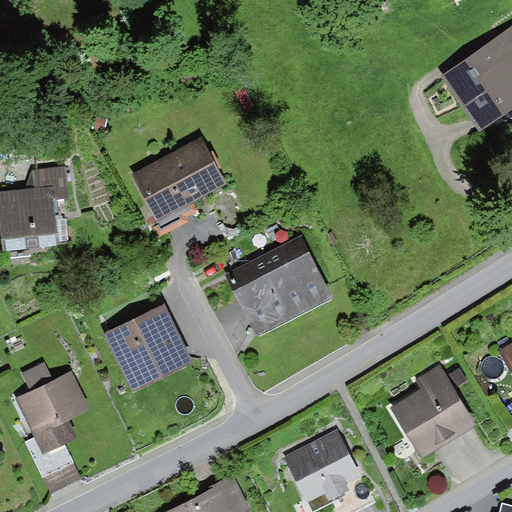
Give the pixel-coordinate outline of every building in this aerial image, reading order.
[(511,28),(442,79),(479,136),(511,114),(511,28)] [(202,132),(131,170),(162,228),(181,218),(179,214),(194,206),(190,200),(227,180),(202,132)] [(26,186),(0,188),(0,227),(2,251),(63,247),(60,195),(69,194),(67,165),(34,167),(26,186)] [(303,234),(227,273),(257,330),(332,291),(303,234)] [(180,307),(190,296),(178,283),(167,294),(180,307)] [(163,300),(104,330),(132,387),(194,355),(163,300)] [(511,340),(499,348),(511,368),(511,340)] [(31,387),(15,395),(43,451),(64,441),(79,433),(69,414),(89,404),(72,370),(53,380),(44,362),(24,372),(31,387)] [(420,386),(392,404),(423,453),(477,419),(440,363),(416,379),(420,386)] [(460,366),(449,372),(456,385),(467,378),(460,366)] [(338,428),(286,456),(309,499),(326,490),(334,494),(345,488),(349,481),(347,478),(360,471),(338,428)] [(233,474),(162,511),(236,511),(250,504),(233,474)] [(326,490),(309,499),(314,509),(334,499),(334,494),(326,490)] [(511,511),(511,503),(502,502),(500,511),(511,511)]
